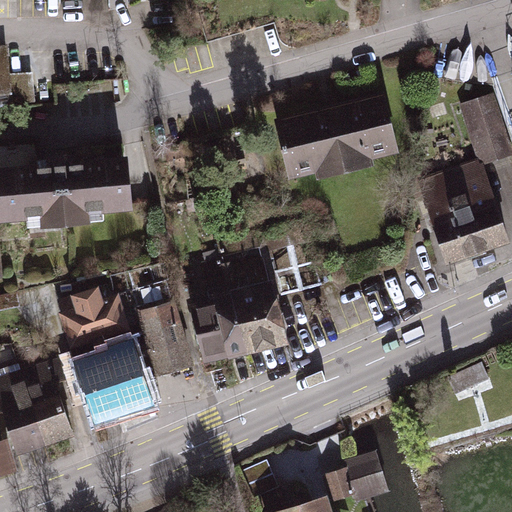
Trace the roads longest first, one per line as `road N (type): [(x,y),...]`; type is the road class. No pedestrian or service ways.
road 1 (primary): [(511,301),(18,511)]
road 2 (residential): [(36,134),(145,116),(511,9)]
